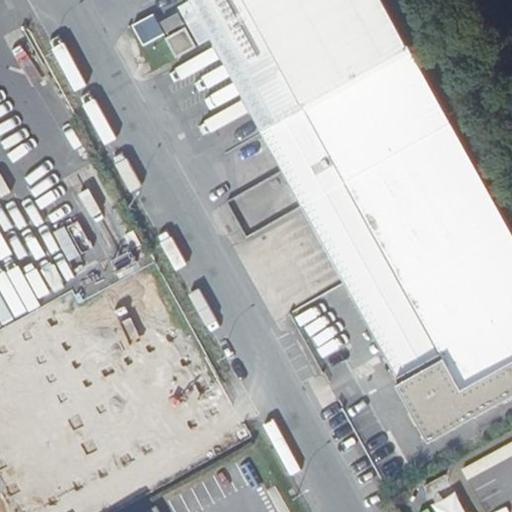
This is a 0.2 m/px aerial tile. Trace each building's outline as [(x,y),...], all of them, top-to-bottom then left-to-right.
[(205,9),(215,24),(257,0),(186,0),(179,5),(187,19),(205,9)] [(244,70),(268,109),(406,31),(398,17),(387,0),(257,0),(215,24),(219,30),(224,37),(244,70)] [(219,30),(215,24),(205,9),(187,19),(201,41),(219,30)] [(158,22),(163,32),(182,22),(176,12),(158,22)] [(151,16),(128,29),(138,46),(149,41),(154,37),(160,35),(162,33),(151,16)] [(163,40),(174,59),(194,47),(183,28),(163,40)] [(277,124),(288,117),(415,46),(406,31),(268,109),(277,124)] [(455,119),(415,46),(288,117),(328,190),(455,119)] [(317,196),(328,190),(288,117),(277,124),(263,131),(302,204),(317,196)] [(351,292),(365,284),(318,197),(454,122),(501,208),(503,208),(455,119),(328,190),(317,196),(302,204),(351,292)] [(376,277),(501,208),(454,122),(318,197),(365,284),(376,277)] [(395,382),(511,316),(511,227),(501,208),(376,277),(423,362),(397,376),(393,378),(395,382)] [(351,292),(397,376),(423,362),(376,277),(365,284),(351,292)] [(511,316),(395,382),(427,440),(511,392),(511,316)] [(38,330),(0,353),(0,427),(16,459),(85,419),(73,396),(92,386),(69,343),(50,353),(38,330)] [(468,511),(460,491),(438,501),(442,511),(468,511)]
